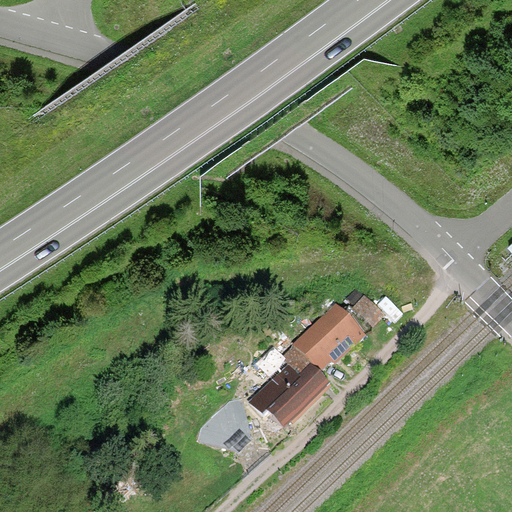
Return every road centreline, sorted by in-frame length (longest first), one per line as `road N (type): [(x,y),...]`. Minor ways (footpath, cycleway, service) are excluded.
road 1 (residential): [(0,22),(158,76),(315,147),(387,197),(511,315)]
road 2 (trunk): [(0,246),(362,0)]
road 3 (track): [(511,210),(459,260),(427,313),(211,511)]
